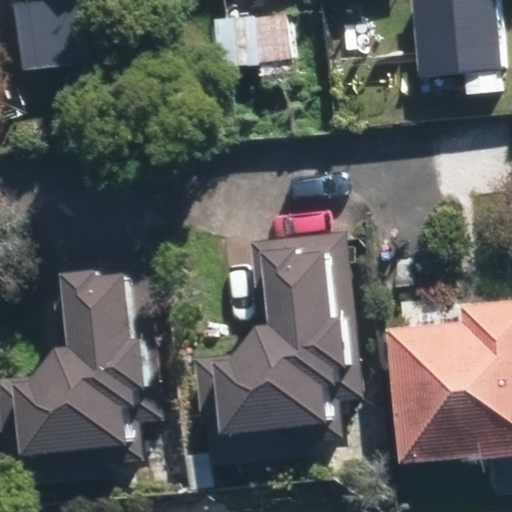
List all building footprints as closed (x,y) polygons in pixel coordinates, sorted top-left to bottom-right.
[(28,0),(37,67),(133,55),(126,0),(28,0)] [(511,24),(510,0),(423,0),(429,76),(477,73),(479,95),(511,92),(511,24)] [(311,12),(233,15),(235,68),(313,66),(311,12)] [(385,450),(362,228),(268,237),(276,320),(253,349),(211,353),(222,466),(385,450)] [(40,346),(55,450),(180,432),(154,249),(85,259),(96,338),(40,346)] [(511,291),(407,301),(420,459),(511,451),(511,291)]
